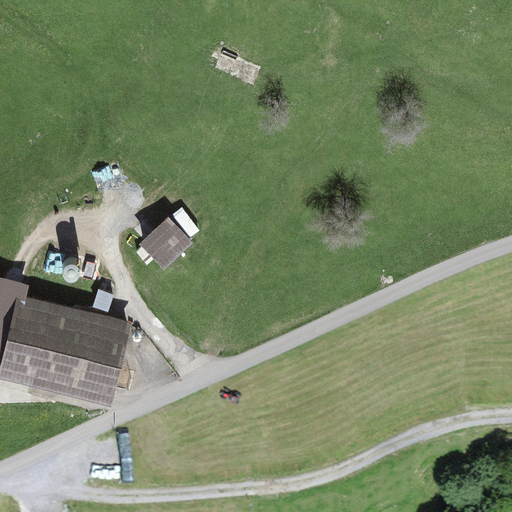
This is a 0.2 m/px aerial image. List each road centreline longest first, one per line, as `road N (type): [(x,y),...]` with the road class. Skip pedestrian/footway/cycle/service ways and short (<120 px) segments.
road 1 (track): [(0,482),(196,383),(511,244)]
road 2 (track): [(0,482),(111,495),(267,488),(335,473),(462,420),(511,415)]
